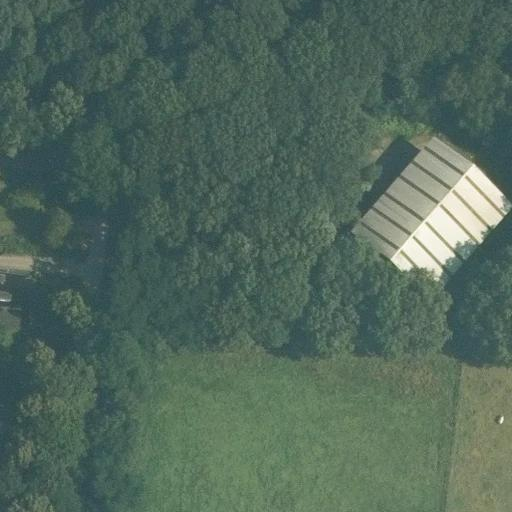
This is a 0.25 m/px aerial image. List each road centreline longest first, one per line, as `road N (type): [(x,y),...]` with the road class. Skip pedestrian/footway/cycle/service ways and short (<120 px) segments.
road 1 (track): [(84,324),(135,335),(511,356)]
road 2 (track): [(511,43),(419,78),(136,149)]
road 3 (track): [(84,324),(57,511)]
road 4 (track): [(136,149),(114,171),(84,324)]
road 5 (track): [(157,0),(136,149)]
